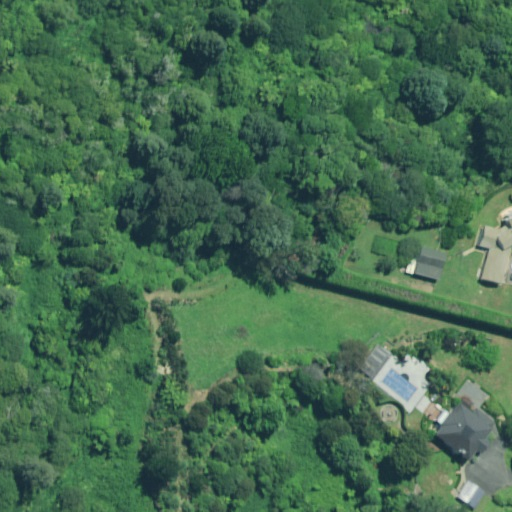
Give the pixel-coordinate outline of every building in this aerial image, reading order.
[(500,286),(510,245),(511,243),(511,209),(500,216),(507,229),(501,232),(481,227),(476,248),(485,251),(478,280),(500,286)] [(444,254),(418,247),(414,262),(408,261),(404,273),(436,281),(444,254)] [(375,341),(352,370),(367,382),(391,353),(375,341)] [(470,416),(452,404),(428,438),(463,463),(471,451),(476,454),(484,443),(479,440),(489,425),(472,413),(470,416)] [(479,492),(461,481),(450,498),(468,509),(479,492)]
